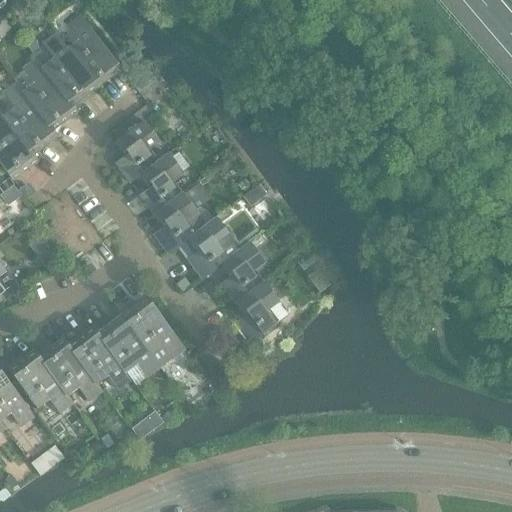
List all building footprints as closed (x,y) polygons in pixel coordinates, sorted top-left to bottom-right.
[(67,49),(95,88),(119,70),(80,16),(67,26),(78,40),(67,49)] [(43,67),(75,111),(80,107),(76,102),(95,88),(67,49),(56,34),(43,44),(54,59),(43,67)] [(22,92),(51,131),(76,112),(75,111),(43,67),(37,59),(24,68),(34,83),(22,92)] [(2,116),(32,155),(56,137),(51,131),(22,92),(16,84),(3,93),(14,107),(2,116)] [(0,165),(11,180),(36,162),(32,155),(2,116),(0,112),(0,165)] [(115,164),(129,183),(139,176),(158,162),(149,149),(158,143),(143,122),(115,143),(122,153),(125,151),(128,154),(115,164)] [(139,196),(153,214),(181,193),(172,182),(182,175),(181,173),(189,167),(178,153),(170,159),(167,155),(158,162),(139,176),(146,185),(149,183),(151,186),(139,196)] [(153,235),(168,255),(187,240),(215,219),(200,208),(195,212),(181,193),(153,214),(160,225),(163,222),(166,225),(153,235)] [(240,252),(229,238),(219,224),(215,219),(187,240),(193,249),(196,248),(198,250),(185,260),(201,280),(221,265),(240,252)] [(263,284),(253,271),(263,264),(249,245),(240,252),(221,265),(228,275),(231,273),(233,276),(220,286),(235,305),(263,284)] [(286,315),(263,284),(235,305),(241,314),(244,312),(246,316),(234,325),(248,343),(286,315)] [(149,355),(160,369),(185,350),(144,297),(120,315),(149,355)] [(131,381),(136,387),(160,369),(149,355),(120,315),(96,333),(125,373),(131,381)] [(107,377),(118,391),(131,381),(125,373),(96,333),(91,327),(67,345),(96,385),(107,377)] [(96,385),(67,347),(63,340),(38,358),(67,397),(78,389),(89,403),(102,393),(96,385)] [(67,397),(38,358),(33,351),(9,370),(38,408),(48,400),(59,415),(72,405),(66,397),(67,397)] [(33,418),(0,373),(0,420),(10,413),(21,428),(33,418)]
